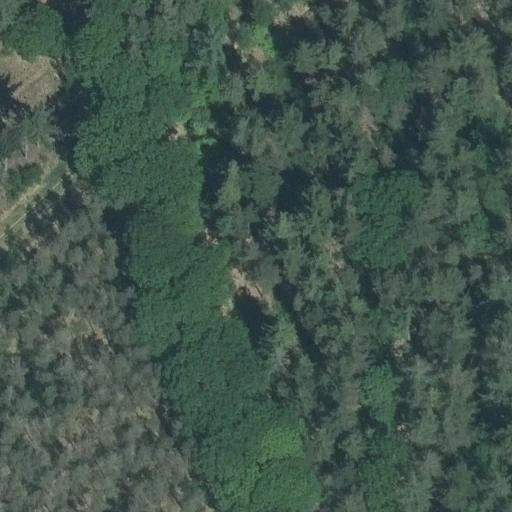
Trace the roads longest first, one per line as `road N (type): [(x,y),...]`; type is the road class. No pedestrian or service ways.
road 1 (track): [(0,24),(107,145),(259,511)]
road 2 (track): [(267,0),(0,250)]
